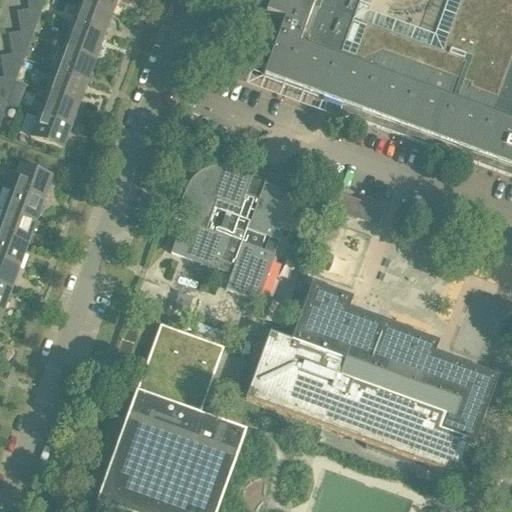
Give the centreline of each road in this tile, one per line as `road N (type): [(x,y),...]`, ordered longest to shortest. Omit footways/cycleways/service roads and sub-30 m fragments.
road 1 (residential): [(6,511),(164,88)]
road 2 (unclassified): [(511,213),(164,88)]
